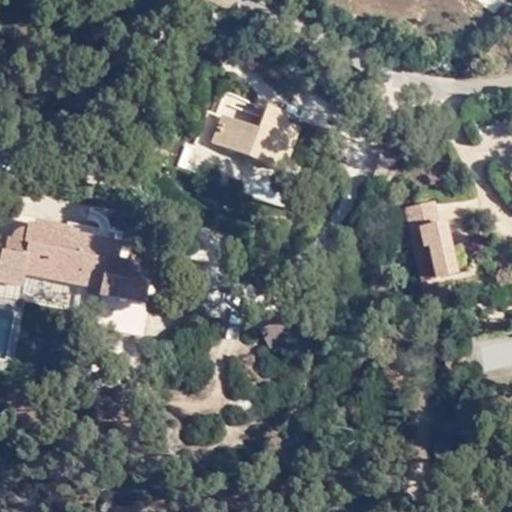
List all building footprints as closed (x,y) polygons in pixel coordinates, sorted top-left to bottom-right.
[(227,147),(281,173),(303,128),(288,121),(291,112),(276,105),(261,135),(238,125),(227,147)] [(106,284),(114,245),(68,236),(69,229),(45,225),(43,228),(38,227),(36,232),(27,230),(25,235),(18,234),(15,245),(10,244),(7,255),(2,254),(0,263),(0,285),(23,291),(27,275),(29,265),(47,270),(45,279),(85,289),(87,280),(106,284)] [(453,279),(450,252),(447,228),(420,233),(421,250),(427,250),(429,263),(418,265),(422,284),(453,280),(453,279)] [(103,293),(102,301),(125,306),(127,297),(146,302),(148,291),(158,293),(163,270),(131,264),(129,272),(119,270),(122,262),(124,247),(114,245),(106,284),(103,293)] [(460,250),(450,252),(453,279),(464,277),(460,250)] [(129,272),(131,264),(122,262),(119,270),(129,272)] [(29,265),(27,275),(45,279),(47,270),(29,265)] [(85,289),(103,293),(106,284),(87,280),(85,289)] [(0,362),(10,365),(23,307),(0,302),(0,362)] [(459,373),(457,355),(444,357),(445,374),(459,373)]
